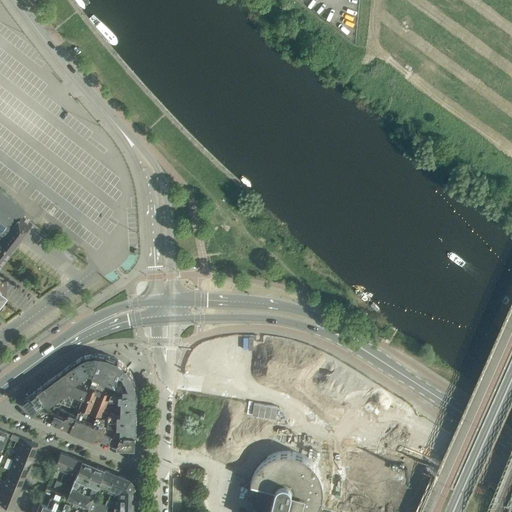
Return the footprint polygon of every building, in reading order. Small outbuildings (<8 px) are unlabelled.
[(0,309),(3,305),(3,300),(0,295),(0,293),(3,290),(7,284),(0,278),(0,265),(11,251),(19,241),(32,223),(0,197),(0,309)] [(73,263),(77,257),(50,236),(46,242),(73,263)] [(67,237),(62,244),(73,253),(78,246),(67,237)] [(94,354),(83,356),(88,372),(93,374),(97,362),(97,354),(94,354)] [(94,376),(90,386),(94,388),(95,386),(96,387),(100,379),(111,384),(115,385),(119,375),(121,371),(125,366),(117,360),(107,356),(106,355),(97,354),(97,362),(93,374),(92,376),(94,376)] [(69,365),(63,370),(71,381),(77,383),(80,379),(84,376),(88,372),(83,356),(75,361),(73,363),(69,365)] [(107,404),(106,406),(110,406),(110,401),(116,401),(116,407),(121,407),(121,408),(137,408),(137,402),(137,389),(134,378),(133,377),(130,372),(127,367),(125,366),(121,371),(119,375),(122,376),(126,383),(129,389),(124,389),(124,386),(117,385),(117,393),(112,394),(111,394),(111,395),(109,401),(107,404)] [(63,370),(54,376),(64,389),(75,393),(84,397),(84,395),(87,387),(77,383),(71,381),(63,370)] [(54,376),(45,383),(56,398),(60,402),(71,406),(73,399),(75,393),(64,389),(54,376)] [(45,383),(35,390),(36,391),(45,402),(49,403),(50,403),(54,400),(60,402),(56,398),(45,383)] [(81,403),(79,408),(85,410),(90,413),(97,415),(102,417),(106,406),(107,404),(109,401),(111,395),(94,388),(90,386),(88,386),(87,387),(84,395),(84,397),(81,403)] [(25,403),(24,404),(27,409),(29,408),(31,412),(37,414),(40,406),(45,402),(36,391),(25,399),(25,400),(24,401),(25,403)] [(40,406),(37,414),(49,419),(50,419),(60,423),(63,415),(65,410),(54,406),(52,411),(47,409),(49,403),(45,402),(40,406)] [(99,424),(99,425),(105,427),(108,426),(115,427),(115,431),(120,434),(135,434),(136,434),(136,421),(137,408),(121,408),(121,407),(116,407),(115,407),(114,413),(108,413),(108,414),(108,419),(102,419),(99,424)] [(78,409),(76,415),(82,417),(85,410),(79,408),(78,409)] [(63,415),(60,423),(70,427),(70,428),(71,428),(76,415),(69,412),(65,410),(63,415)] [(76,415),(71,428),(78,431),(86,434),(94,437),(99,425),(99,424),(94,422),(91,421),(83,418),(82,417),(76,415)] [(99,425),(94,437),(101,439),(109,442),(119,446),(120,434),(115,431),(105,427),(99,425)] [(0,455),(9,433),(0,428),(0,455)] [(20,442),(17,448),(33,455),(37,444),(12,434),(10,438),(20,442)] [(120,434),(119,446),(128,446),(127,448),(132,449),(132,447),(134,447),(134,444),(135,444),(135,434),(120,434)] [(29,465),(33,455),(17,448),(13,459),(29,465)] [(323,511),(315,510),(317,507),(319,504),(320,501),(321,498),(322,495),(322,491),(323,488),(323,484),(322,481),(322,478),(321,475),(320,473),(318,470),(317,468),(315,465),(313,463),(311,461),(309,459),(306,457),(304,455),(301,454),(298,453),(295,452),(292,451),(289,451),(286,451),(283,451),(279,451),(276,452),(273,453),(271,454),(268,456),(267,456),(264,458),(262,460),(259,463),(257,465),(255,468),(254,471),(252,474),(251,477),(250,480),(250,483),(250,487),(250,490),(250,493),(251,497),(252,500),(253,503),(255,506),(253,511),(323,511)] [(60,452),(54,468),(64,472),(70,456),(60,452)] [(70,456),(64,472),(75,476),(82,460),(70,456)] [(13,459),(9,469),(25,476),(29,465),(13,459)] [(75,476),(69,493),(76,496),(89,463),(82,460),(75,476)] [(350,460),(349,508),(366,511),(413,511),(431,470),(410,461),(350,460)] [(89,463),(76,496),(80,497),(84,499),(97,466),(89,463)] [(97,466),(84,499),(91,502),(92,499),(94,494),(98,483),(104,469),(97,466)] [(9,469),(4,480),(20,486),(25,476),(9,469)] [(104,469),(98,483),(104,486),(102,489),(107,491),(108,490),(114,474),(104,469)] [(114,474),(108,490),(111,491),(115,493),(117,489),(120,490),(124,487),(126,490),(132,491),(132,489),(134,489),(134,486),(129,480),(117,475),(114,474)] [(4,480),(0,490),(16,497),(20,486),(4,480)] [(35,511),(60,511),(62,509),(56,507),(61,493),(60,492),(56,491),(46,487),(46,488),(43,494),(50,496),(47,503),(40,501),(35,511)] [(115,493),(115,494),(118,496),(118,500),(133,501),(134,489),(132,489),(132,491),(126,490),(124,487),(120,490),(117,489),(115,493)] [(0,502),(12,507),(16,497),(0,490),(0,502)] [(62,509),(60,511),(86,511),(88,509),(91,502),(84,499),(80,497),(76,496),(69,493),(62,509)] [(91,502),(88,509),(93,511),(105,511),(106,509),(108,506),(105,505),(105,504),(92,499),(91,502)] [(114,506),(114,511),(122,511),(133,511),(133,501),(118,500),(115,500),(115,506),(114,506)]
